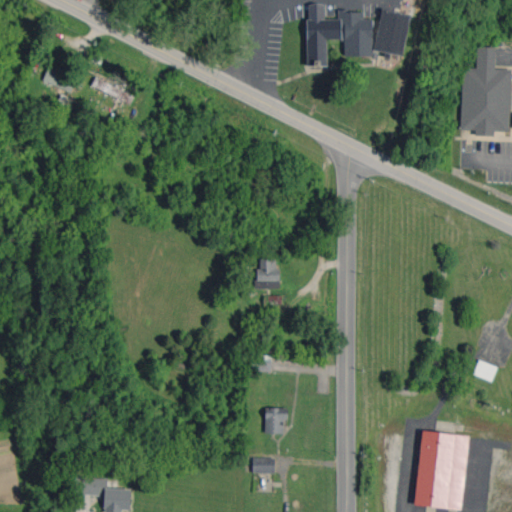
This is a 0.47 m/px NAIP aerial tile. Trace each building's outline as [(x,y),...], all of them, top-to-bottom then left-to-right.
[(307,66),(327,66),(327,39),(345,39),(344,56),(373,56),(373,19),(363,19),(363,10),(338,10),(338,19),(324,19),(325,3),(308,3),(307,66)] [(403,55),(411,14),(382,8),(374,49),(403,55)] [(461,130),(476,130),(476,135),(494,136),(494,131),(510,131),(511,69),(495,68),(496,47),(477,46),(476,68),(463,67),(461,130)] [(71,92),(77,76),(57,68),(56,70),(48,67),(43,81),(71,92)] [(117,98),(115,101),(123,105),(125,101),(131,104),(135,96),(95,77),(91,86),(117,98)] [(258,288),(280,288),(280,267),(276,267),(276,258),(257,258),(258,288)] [(263,295),(263,304),(282,304),(282,295),(263,295)] [(272,355),(253,355),(252,370),(271,371),(272,355)] [(283,433),(284,419),(288,419),(288,408),(266,407),(265,433),(283,433)] [(469,435),(422,430),(414,504),(462,509),(469,435)] [(275,458),(253,457),(253,472),(275,472),(275,458)] [(104,495),(104,511),(107,511),(121,511),(122,509),(130,509),(131,489),(107,488),(107,478),(75,476),(74,494),(104,495)]
